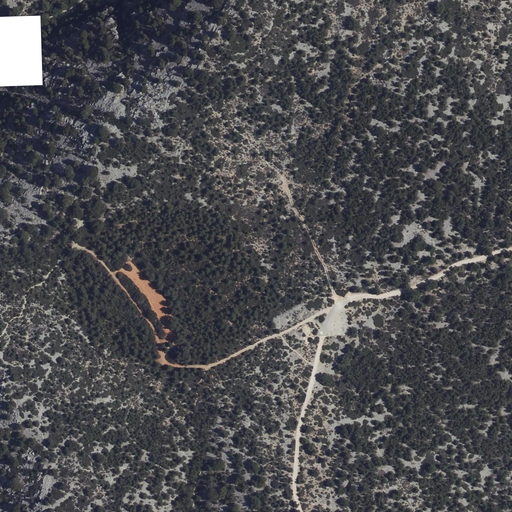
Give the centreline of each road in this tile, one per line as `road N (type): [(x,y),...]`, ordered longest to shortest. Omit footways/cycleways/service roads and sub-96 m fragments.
road 1 (track): [(338,303),(296,445),(300,511)]
road 2 (track): [(511,246),(394,295),(338,303)]
road 3 (track): [(210,365),(338,303)]
